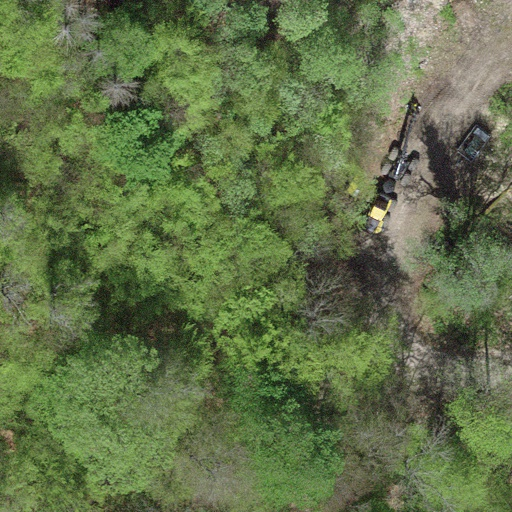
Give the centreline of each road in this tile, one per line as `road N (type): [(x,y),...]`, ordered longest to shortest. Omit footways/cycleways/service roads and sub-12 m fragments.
road 1 (track): [(0,506),(136,480),(511,378)]
road 2 (track): [(420,400),(420,305),(511,151)]
